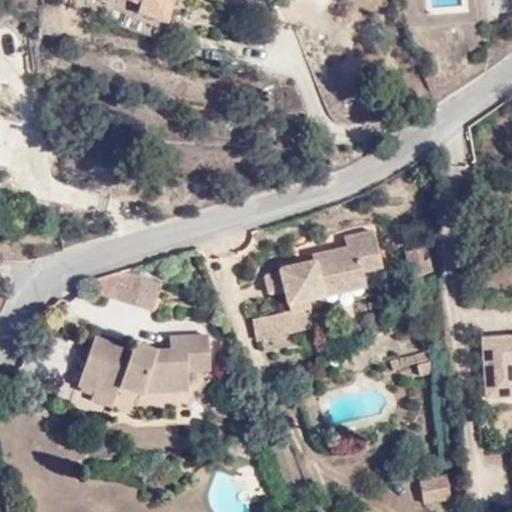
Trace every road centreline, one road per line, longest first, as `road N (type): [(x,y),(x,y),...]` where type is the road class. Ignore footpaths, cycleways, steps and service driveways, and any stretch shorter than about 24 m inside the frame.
road 1 (unclassified): [(0,337),(31,287),(88,256),(353,179),(442,128),(511,72)]
road 2 (unknown): [(442,128),(451,172),(447,296),(479,511)]
